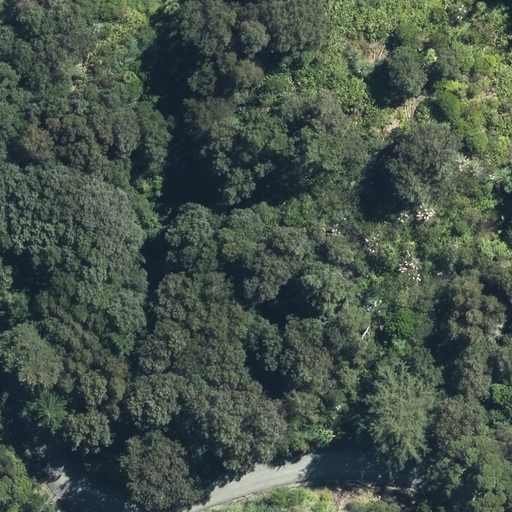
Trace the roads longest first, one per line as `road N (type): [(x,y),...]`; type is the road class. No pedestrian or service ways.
road 1 (tertiary): [(190,511),(255,487),(350,476),(403,487),(449,511)]
road 2 (tertiary): [(0,370),(54,483),(85,511)]
